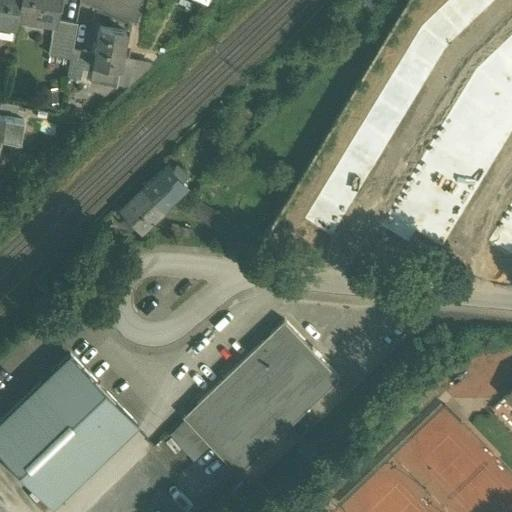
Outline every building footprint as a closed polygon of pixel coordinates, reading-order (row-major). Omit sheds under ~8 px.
[(17,0),(0,0),(0,22),(13,25),(15,16),(17,0)] [(58,0),(17,0),(15,16),(52,23),(54,23),(55,19),(58,0)] [(332,236),(450,44),(497,0),(451,0),(422,27),(304,219),(332,236)] [(75,23),(55,19),(54,23),(52,23),(50,36),(47,54),(69,58),(71,49),(75,23)] [(124,31),(98,27),(94,53),(92,65),(117,69),(124,31)] [(442,246),(511,128),(511,37),(471,76),(389,214),(442,246)] [(83,51),(71,49),(69,58),(66,77),(79,79),(81,69),(83,51)] [(94,53),(83,51),(81,69),(91,71),(92,65),(94,53)] [(117,69),(92,65),(91,71),(90,81),(114,85),(117,69)] [(22,119),(2,115),(0,129),(0,137),(18,141),(22,119)] [(167,164),(143,187),(164,208),(187,186),(182,180),(187,176),(177,165),(172,170),(167,164)] [(164,208),(143,187),(119,209),(125,215),(120,219),(130,229),(134,225),(140,230),(164,208)] [(214,213),(194,201),(187,212),(207,224),(214,213)] [(511,201),(488,240),(511,254),(511,201)] [(230,223),(214,213),(207,224),(223,234),(230,223)] [(191,231),(172,227),(170,233),(190,237),(191,231)] [(285,319),(183,417),(239,474),(340,377),(285,319)] [(71,355),(0,421),(0,455),(50,506),(136,424),(71,355)]
